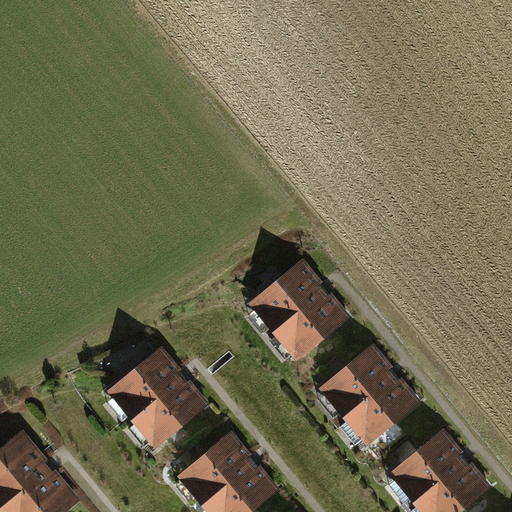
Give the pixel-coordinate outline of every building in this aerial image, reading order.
[(350,318),(303,259),(248,302),(295,361),(350,318)] [(420,403),(373,345),(320,388),(366,446),(420,403)] [(208,405),(161,347),(107,390),(154,449),(208,405)] [(46,427),(0,461),(0,485),(20,511),(81,511),(101,497),(46,427)] [(461,511),(492,488),(444,430),(389,474),(420,511),(461,511)] [(231,433),(178,476),(206,511),(252,511),(278,492),(231,433)]
